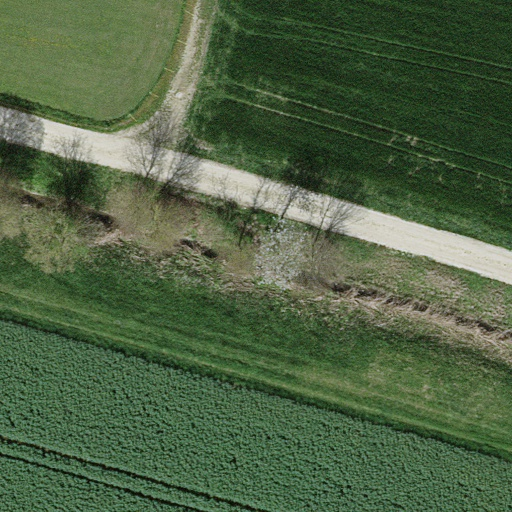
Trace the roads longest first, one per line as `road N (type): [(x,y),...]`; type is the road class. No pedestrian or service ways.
road 1 (track): [(0,137),(511,284)]
road 2 (track): [(511,425),(0,282)]
